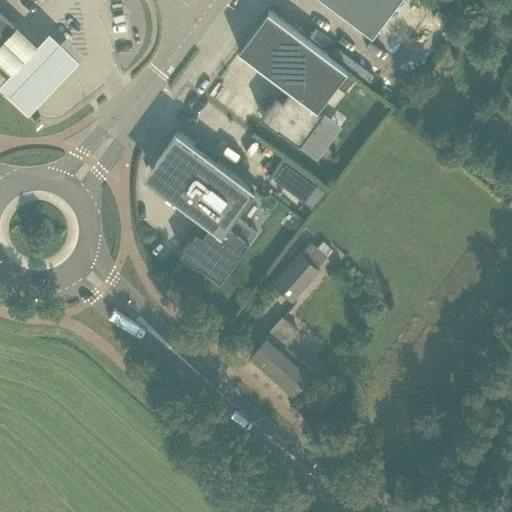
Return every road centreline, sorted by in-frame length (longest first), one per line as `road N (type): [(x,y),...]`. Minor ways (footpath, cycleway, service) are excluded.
road 1 (secondary): [(351,511),(143,327)]
road 2 (unclassified): [(203,14),(130,115)]
